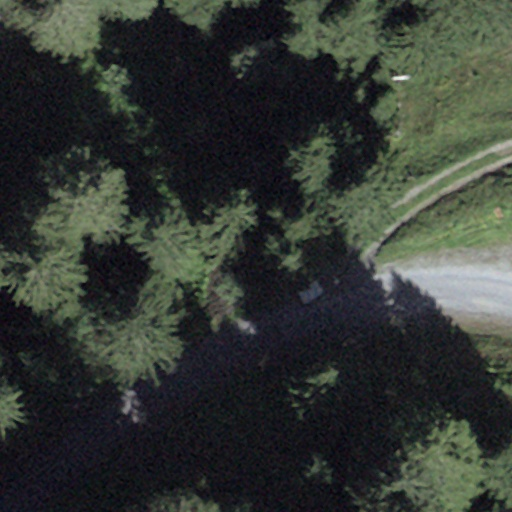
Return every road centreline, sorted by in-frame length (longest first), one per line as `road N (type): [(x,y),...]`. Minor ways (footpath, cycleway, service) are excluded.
road 1 (track): [(511,305),(422,293),(338,308),(190,372),(0,503)]
road 2 (track): [(511,150),(440,182),(339,279),(338,308)]
